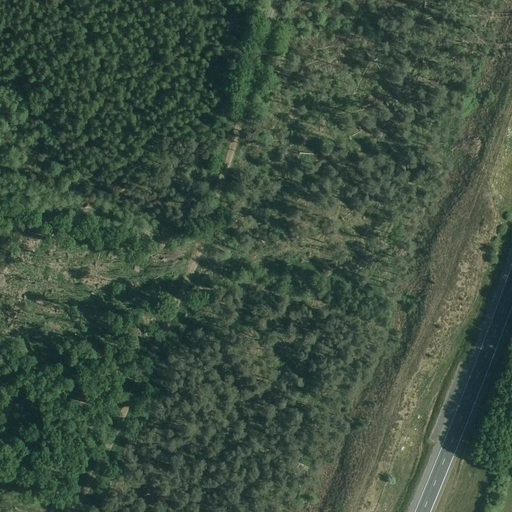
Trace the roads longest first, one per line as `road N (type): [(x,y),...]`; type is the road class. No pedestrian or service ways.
road 1 (track): [(276,0),(202,239),(71,511)]
road 2 (motorway): [(511,288),(422,511)]
